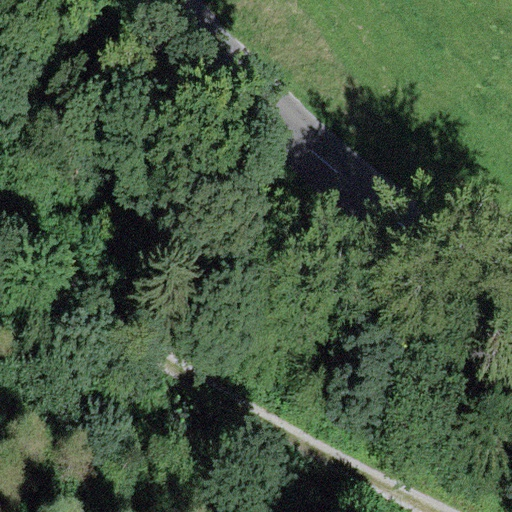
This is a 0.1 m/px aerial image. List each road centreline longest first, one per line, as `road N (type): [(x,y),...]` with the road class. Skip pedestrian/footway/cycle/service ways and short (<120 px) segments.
road 1 (track): [(440,511),(344,481),(0,233)]
road 2 (tertiary): [(179,0),(450,261),(511,306)]
